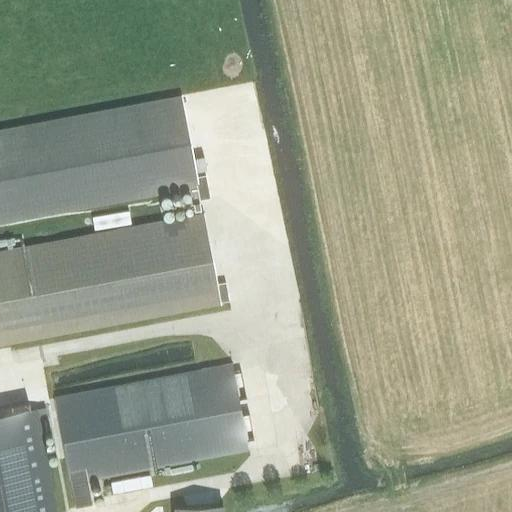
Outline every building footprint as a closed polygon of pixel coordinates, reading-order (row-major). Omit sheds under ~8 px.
[(181,97),(0,130),(0,221),(196,185),(197,188),(191,190),(192,198),(198,197),(199,199),(209,197),(205,175),(195,176),(181,97)] [(202,213),(0,250),(0,344),(219,303),(219,302),(228,301),(225,282),(215,284),(202,213)] [(211,369),(54,398),(74,507),(91,504),(86,479),(251,449),(236,364),(211,369)] [(53,511),(33,402),(0,408),(0,511),(53,511)] [(110,481),(112,492),(151,485),(149,474),(110,481)]
